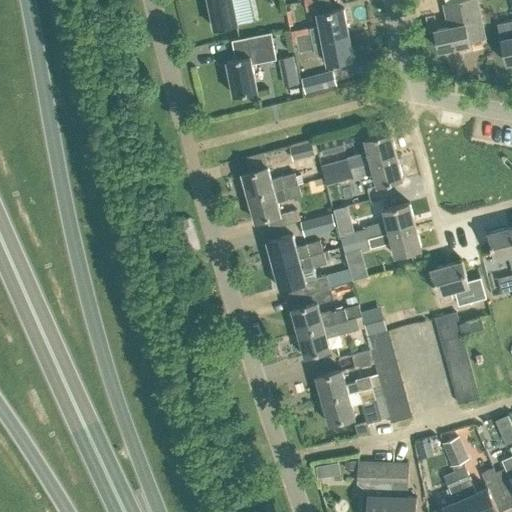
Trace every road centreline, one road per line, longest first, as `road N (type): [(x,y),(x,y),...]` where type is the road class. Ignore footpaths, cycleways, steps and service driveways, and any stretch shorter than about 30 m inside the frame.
road 1 (residential): [(303,511),(234,310),(151,0)]
road 2 (trunk): [(157,511),(86,307),(27,0)]
road 3 (trunk): [(125,511),(0,233)]
road 4 (residential): [(511,113),(411,88),(397,59),(390,0)]
road 5 (trunk): [(0,406),(69,511)]
